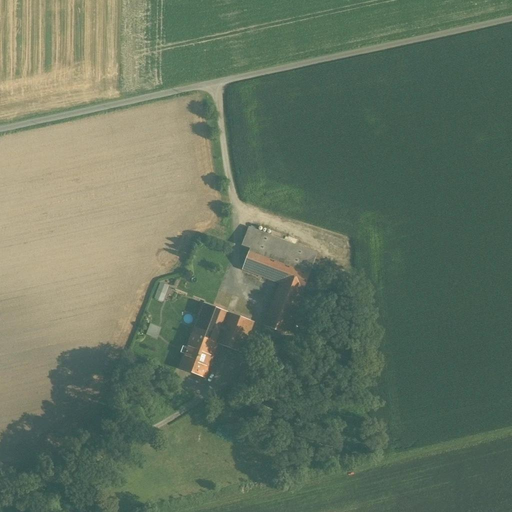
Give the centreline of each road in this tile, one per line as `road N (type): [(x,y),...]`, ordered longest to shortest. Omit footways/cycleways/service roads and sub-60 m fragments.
road 1 (unclassified): [(511,13),(0,127)]
road 2 (track): [(511,427),(174,511)]
